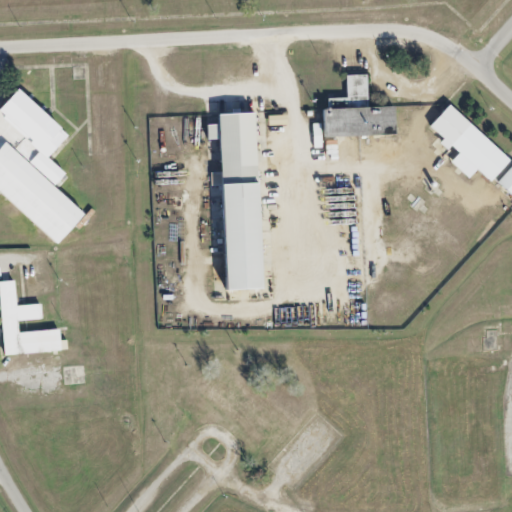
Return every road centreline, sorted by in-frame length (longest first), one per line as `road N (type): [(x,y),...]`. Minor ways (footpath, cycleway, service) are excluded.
road 1 (residential): [(0,45),(398,24),(432,30),(511,101)]
road 2 (residential): [(131,511),(211,432),(229,444),(232,457),(185,511)]
